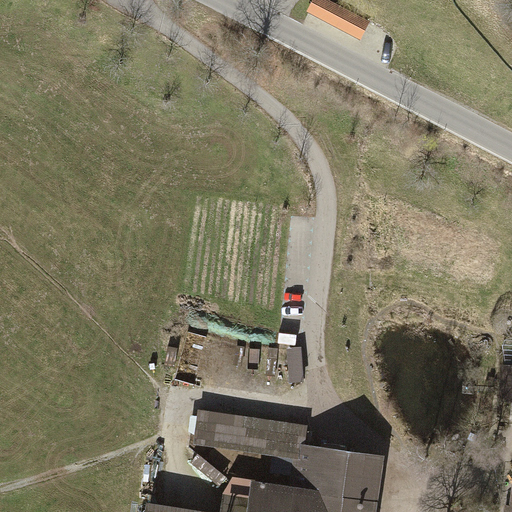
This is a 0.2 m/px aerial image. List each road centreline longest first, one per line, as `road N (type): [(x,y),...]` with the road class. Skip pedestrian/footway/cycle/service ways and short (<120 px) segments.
road 1 (track): [(125,0),(282,119),(318,163),(327,202),(310,347),(331,421),(398,466),(433,504)]
road 2 (tertiary): [(225,0),(511,148)]
road 3 (track): [(166,498),(181,411),(198,402),(331,421)]
